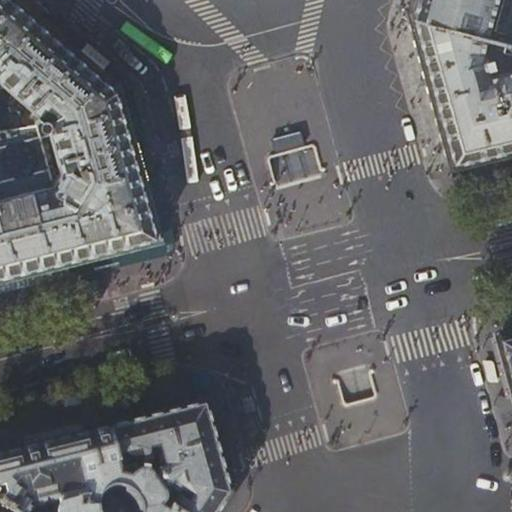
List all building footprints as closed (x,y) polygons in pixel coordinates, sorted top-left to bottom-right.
[(0,0),(0,278),(150,241),(159,238),(147,195),(127,123),(116,83),(113,84),(16,0),(0,0)] [(511,0),(412,0),(410,10),(407,10),(410,17),(488,37),(511,43),(511,106),(511,111),(511,115),(511,0)] [(482,53),(488,37),(410,17),(424,70),(437,118),(450,166),(511,150),(511,115),(511,111),(511,106),(511,70),(505,72),(500,54),(485,59),(484,54),(482,53)] [(0,294),(153,255),(150,241),(0,278),(0,294)] [(127,282),(121,283),(118,287),(117,287),(118,290),(119,290),(122,291),(129,290),(131,286),(132,286),(132,283),(130,283),(127,282)] [(511,331),(497,335),(511,390),(511,331)] [(128,394),(130,391),(132,390),(131,387),(130,388),(127,386),(120,387),(118,391),(117,391),(117,394),(119,393),(122,395),(128,394)] [(221,511),(230,499),(218,457),(205,408),(167,418),(26,453),(3,459),(0,459),(0,508),(5,511),(31,511),(33,509),(57,504),(58,510),(57,511),(221,511)] [(84,439),(80,425),(22,439),(26,453),(84,439)]
